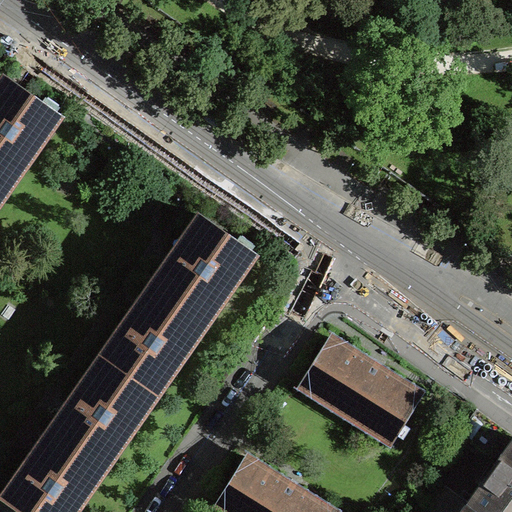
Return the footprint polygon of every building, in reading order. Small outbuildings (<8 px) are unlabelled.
[(59,114),(7,78),(0,87),(0,177),(9,184),(59,114)] [(0,197),(9,184),(0,177),(0,197)] [(170,260),(152,285),(204,322),(254,252),(202,215),(170,260)] [(139,303),(101,357),(154,394),(204,322),(152,285),(139,303)] [(363,359),(364,358),(329,336),(303,377),(320,387),(318,395),(374,429),(380,425),(396,435),(422,394),(387,372),(386,373),(372,364),(363,359)] [(51,429),(103,466),(154,394),(101,357),(67,406),(51,429)] [(489,486),(474,506),(482,511),(511,511),(511,433),(477,409),(458,435),(497,464),(484,482),(489,486)] [(3,497),(24,511),(70,511),(103,466),(51,429),(39,446),(3,497)] [(335,511),(303,492),(302,493),(287,483),(279,478),(279,477),(245,456),(219,497),(236,507),(234,511),(335,511)]
